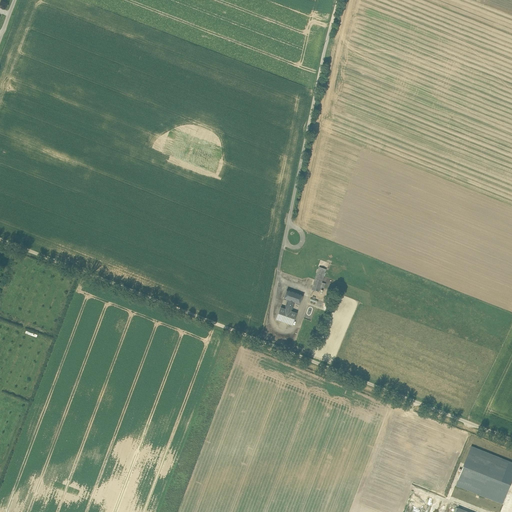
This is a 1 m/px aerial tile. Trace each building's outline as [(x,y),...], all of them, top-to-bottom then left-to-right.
[(319,267),(311,290),(318,292),(326,269),(319,267)] [(295,292),(287,289),(284,299),(288,300),(285,308),(292,311),(294,303),(292,302),(295,292)] [(295,292),(292,302),(294,303),(299,304),(303,295),(295,292)] [(285,308),(281,307),(278,316),(293,321),(294,321),(297,312),(292,311),(285,308)] [(293,321),(278,316),(276,319),(292,324),(293,321)] [(511,462),(472,446),(456,485),(503,504),(511,482),(511,462)]
